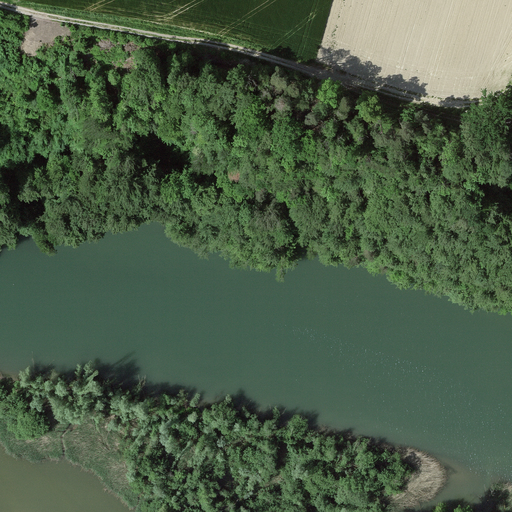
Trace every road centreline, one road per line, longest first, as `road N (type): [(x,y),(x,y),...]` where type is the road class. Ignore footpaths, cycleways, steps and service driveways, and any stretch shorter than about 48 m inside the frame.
road 1 (track): [(511,119),(442,117),(246,49),(0,5)]
road 2 (track): [(354,85),(446,103),(489,102),(511,86)]
